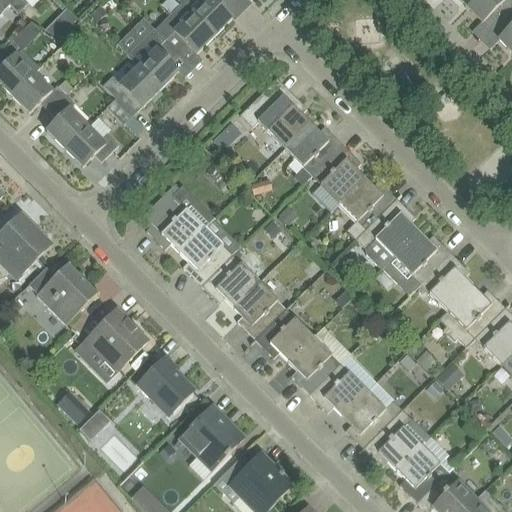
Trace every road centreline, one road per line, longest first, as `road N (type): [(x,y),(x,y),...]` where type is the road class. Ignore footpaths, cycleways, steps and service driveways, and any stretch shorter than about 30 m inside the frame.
road 1 (residential): [(368,511),(83,224)]
road 2 (residential): [(496,247),(279,31)]
road 3 (residential): [(83,224),(279,31)]
road 4 (residential): [(399,0),(511,115)]
